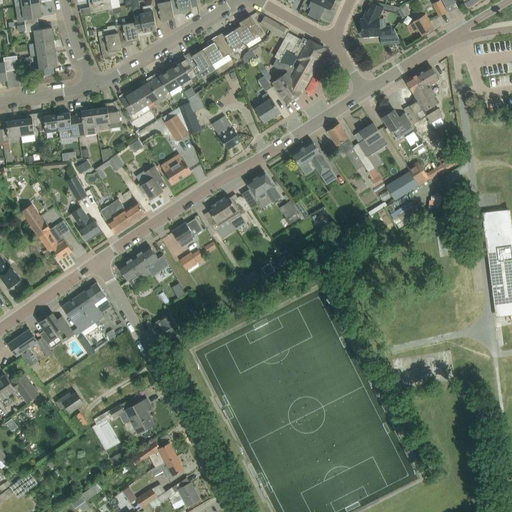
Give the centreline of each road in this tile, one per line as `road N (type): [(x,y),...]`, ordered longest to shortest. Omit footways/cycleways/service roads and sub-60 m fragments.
road 1 (tertiary): [(98,259),(365,92)]
road 2 (residential): [(227,500),(98,259)]
road 3 (residential): [(91,86),(236,0)]
road 4 (tertiary): [(0,331),(98,259)]
